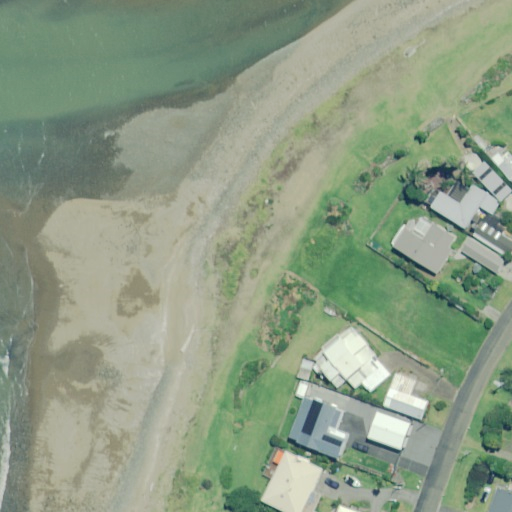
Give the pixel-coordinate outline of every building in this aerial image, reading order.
[(502,202),(475,184),(463,204),(442,191),(432,206),(468,228),(482,206),(495,214),(502,202)] [(507,228),(487,215),(464,249),(498,272),(511,251),(511,239),(503,233),(507,228)] [(458,237),(435,222),(424,239),(405,227),(394,245),(439,274),(454,250),(451,248),(458,237)] [(440,303),(394,274),(374,306),(419,335),(440,303)] [(371,345),(355,326),(327,350),(329,352),(318,361),(340,387),(350,379),(357,387),(363,381),(372,392),(393,374),(370,346),(371,345)] [(315,362),(304,360),(301,370),(312,372),(315,362)] [(417,380),(397,373),(385,405),(423,419),(430,401),(412,394),(417,380)] [(349,408),(305,394),(290,439),(344,457),(352,433),(342,429),(349,408)] [(403,458),(367,443),(359,463),(395,478),(399,467),(403,458)] [(264,499),(289,511),(319,511),(316,510),(323,494),(315,490),(326,468),(288,450),(264,499)] [(511,511),(511,488),(498,484),(488,511),(511,511)]
